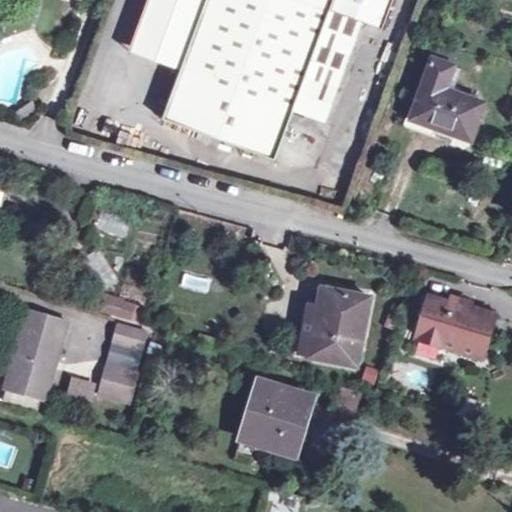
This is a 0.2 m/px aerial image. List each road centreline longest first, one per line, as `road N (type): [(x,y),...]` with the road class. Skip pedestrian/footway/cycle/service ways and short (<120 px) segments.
road 1 (residential): [(511,273),(0,143)]
road 2 (unknown): [(36,152),(92,0)]
